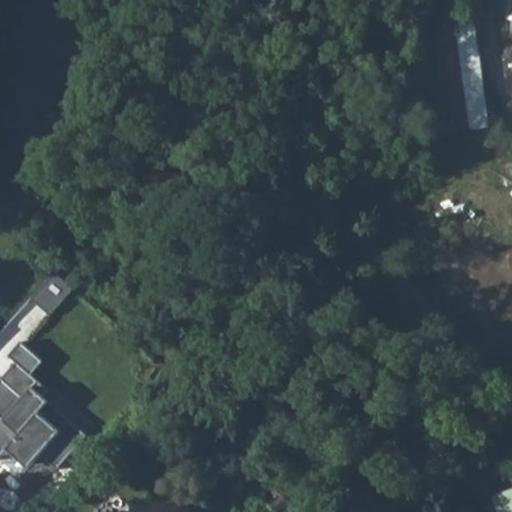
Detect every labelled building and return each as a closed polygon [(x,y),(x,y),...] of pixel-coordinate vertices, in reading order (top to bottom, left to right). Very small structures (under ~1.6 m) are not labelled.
[(492,125),(480,5),(429,10),(441,130),(492,125)] [(55,272),(31,299),(50,314),(74,288),(55,272)] [(44,362),(22,342),(9,356),(16,363),(0,381),(0,458),(7,450),(10,447),(32,466),(41,456),(57,471),(88,437),(70,421),(60,432),(34,409),(44,398),(50,392),(32,376),(44,362)] [(70,421),(44,398),(34,409),(60,432),(70,421)] [(32,466),(10,447),(7,450),(28,469),(32,466)] [(171,511),(170,503),(150,504),(150,508),(132,509),(131,511),(171,511)]
